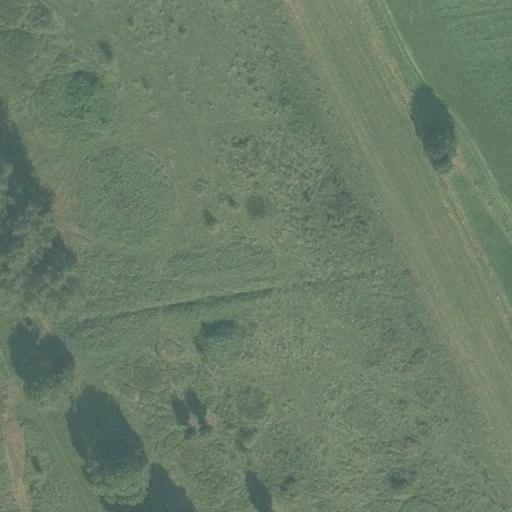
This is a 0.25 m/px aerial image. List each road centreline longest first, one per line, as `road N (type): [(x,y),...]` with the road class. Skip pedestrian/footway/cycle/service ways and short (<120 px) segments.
road 1 (track): [(511,411),(312,0)]
road 2 (track): [(98,511),(0,321)]
